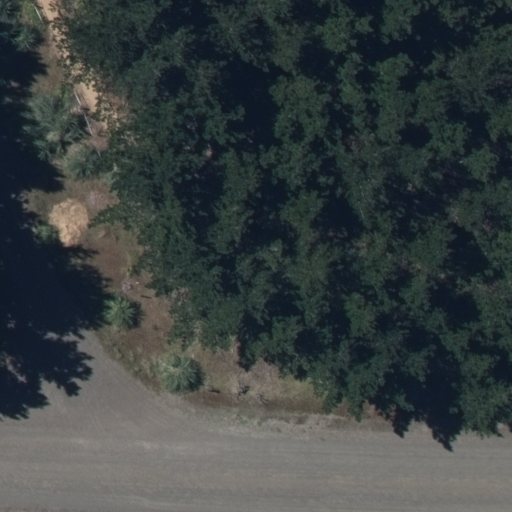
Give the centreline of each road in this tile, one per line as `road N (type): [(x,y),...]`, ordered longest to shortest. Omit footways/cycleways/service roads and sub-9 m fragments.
road 1 (track): [(0,453),(511,470)]
road 2 (track): [(0,180),(91,459)]
